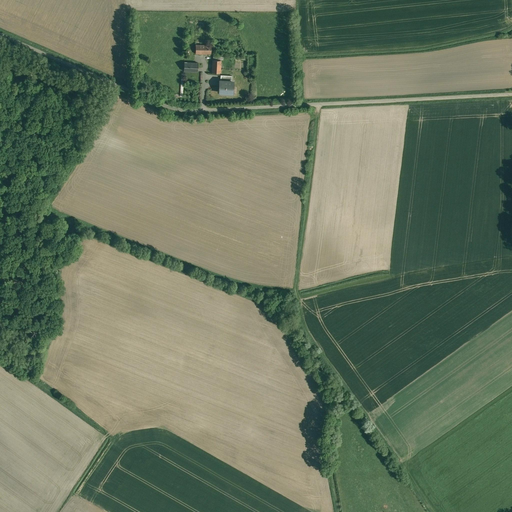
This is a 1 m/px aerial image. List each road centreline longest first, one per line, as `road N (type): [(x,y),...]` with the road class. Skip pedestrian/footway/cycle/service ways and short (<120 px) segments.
road 1 (unclassified): [(0,34),(180,109),(511,94)]
road 2 (track): [(319,104),(296,290)]
